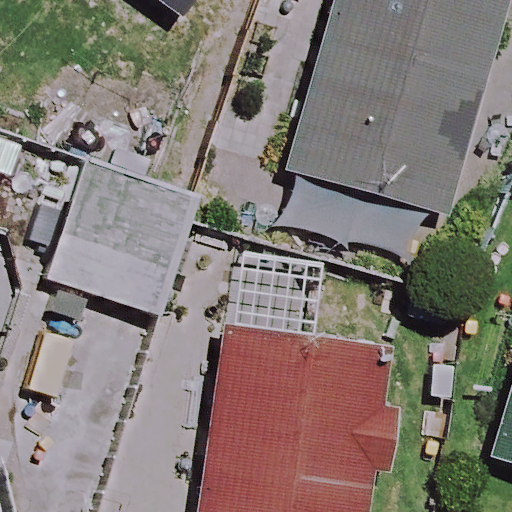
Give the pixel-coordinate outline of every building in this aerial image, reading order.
[(0,0),(0,9),(30,31),(51,0),(0,0)] [(495,0),(325,0),(265,233),(399,268),(414,208),(439,214),(495,0)] [(185,202),(83,168),(45,281),(146,315),(185,202)] [(299,306),(221,295),(189,511),(361,511),(383,361),(293,348),(299,306)] [(511,380),(486,465),(511,472),(511,380)]
